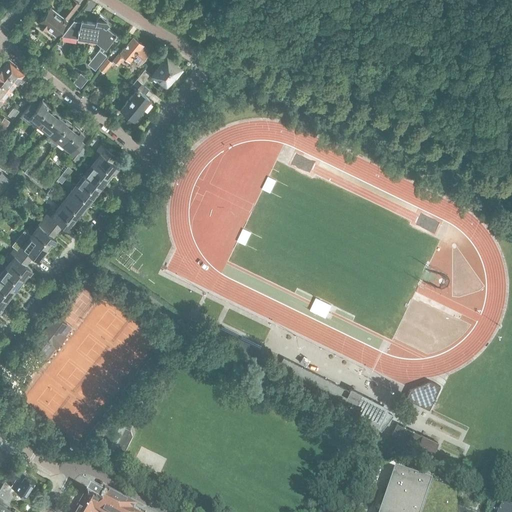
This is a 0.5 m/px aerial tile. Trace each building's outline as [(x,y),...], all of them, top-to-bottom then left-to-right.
[(40,19),(38,21),(45,27),(47,25),(56,32),(79,2),(76,0),(70,0),(60,13),(49,5),(38,18),(40,19)] [(61,35),(62,36),(78,38),(78,36),(97,39),(103,44),(88,63),(95,69),(106,55),(102,51),(116,34),(115,33),(106,26),(109,23),(106,20),(96,19),(96,22),(81,20),(81,21),(74,20),(61,35)] [(143,43),(133,35),(113,60),(118,64),(125,57),(130,61),(131,60),(137,65),(149,50),(142,44),(143,43)] [(171,78),(180,67),(177,65),(167,57),(153,74),(166,84),(171,78)] [(99,68),(103,71),(103,72),(112,62),(107,58),(99,68)] [(8,60),(2,68),(16,80),(20,83),(27,75),(8,60)] [(1,67),(0,68),(0,82),(10,89),(16,80),(2,68),(1,67)] [(142,82),(150,73),(145,69),(137,78),(142,82)] [(80,72),(72,81),(80,88),(88,78),(80,72)] [(135,90),(142,82),(137,78),(131,86),(135,90)] [(0,82),(0,95),(3,98),(10,89),(0,82)] [(150,90),(142,82),(135,90),(121,108),(134,118),(143,107),(146,109),(151,102),(149,100),(150,98),(146,95),(150,90)] [(38,126),(52,108),(42,99),(37,105),(32,102),(21,116),(29,122),(31,120),(38,126)] [(52,108),(38,126),(48,134),(62,116),(52,108)] [(0,121),(5,126),(10,120),(4,116),(0,120),(0,121)] [(72,124),(62,116),(48,134),(58,142),(72,124)] [(72,124),(58,142),(55,145),(71,158),(83,142),(78,138),(83,132),(72,124)] [(96,155),(91,162),(109,176),(118,165),(111,160),(115,155),(101,144),(94,154),(96,155)] [(88,149),(84,146),(83,145),(78,152),(83,155),(88,149)] [(77,162),(83,155),(78,152),(73,159),(77,162)] [(91,162),(83,172),(101,186),(109,176),(91,162)] [(13,170),(7,165),(3,170),(10,175),(13,170)] [(72,169),(67,165),(62,172),(67,176),(72,169)] [(27,167),(24,171),(30,176),(34,172),(27,167)] [(1,172),(0,173),(0,180),(6,185),(10,180),(1,172)] [(20,183),(25,176),(20,172),(15,180),(20,183)] [(41,177),(34,172),(30,176),(37,182),(41,177)] [(62,183),(67,176),(62,172),(57,179),(62,183)] [(83,172),(75,182),(93,196),(101,186),(83,172)] [(42,179),(39,183),(45,188),(49,184),(42,179)] [(75,182),(67,192),(85,207),(93,196),(75,182)] [(56,189),(52,185),(46,193),(51,196),(56,189)] [(67,192),(59,202),(77,217),(85,207),(67,192)] [(43,216),(42,217),(57,229),(58,227),(62,222),(69,227),(77,217),(59,202),(54,208),(51,206),(43,216)] [(41,218),(29,233),(47,247),(56,237),(52,235),(56,230),(57,229),(42,217),(41,218)] [(21,237),(14,246),(29,258),(33,253),(39,258),(47,247),(29,233),(25,239),(21,237)] [(10,258),(5,264),(6,264),(23,278),(31,268),(25,263),(29,258),(14,246),(7,255),(10,258)] [(5,264),(0,270),(0,276),(15,289),(23,278),(6,264),(5,264)] [(0,276),(0,293),(7,299),(15,289),(0,276)] [(40,357),(64,327),(66,324),(56,316),(30,350),(40,357)] [(194,323),(189,321),(189,320),(183,332),(188,334),(194,323)] [(202,327),(197,325),(193,334),(198,336),(202,327)] [(261,347),(219,327),(213,340),(255,360),(261,347)] [(283,357),(276,370),(349,407),(347,412),(373,425),(373,424),(382,429),(392,415),(389,413),(390,412),(389,412),(389,413),(381,409),(382,406),(359,394),(359,393),(350,389),(349,391),(283,357)] [(429,380),(410,387),(405,398),(428,409),(440,386),(429,380)] [(128,418),(133,407),(123,403),(118,413),(128,418)] [(111,424),(109,423),(104,421),(99,432),(106,436),(101,445),(112,450),(115,445),(124,449),(131,434),(130,429),(124,426),(127,420),(116,415),(111,424)] [(438,442),(397,423),(392,434),(417,446),(417,445),(433,452),(438,442)] [(458,492),(429,482),(396,470),(381,511),(458,511),(459,508),(458,492)] [(0,495),(9,501),(17,489),(25,494),(34,480),(25,474),(24,475),(19,472),(11,485),(4,481),(0,487),(0,495)] [(140,511),(136,510),(105,493),(99,490),(96,496),(92,494),(90,497),(87,495),(76,511),(140,511)] [(9,501),(0,495),(0,511),(14,511),(6,506),(9,501)] [(511,511),(511,510),(492,503),(491,511),(511,511)]
